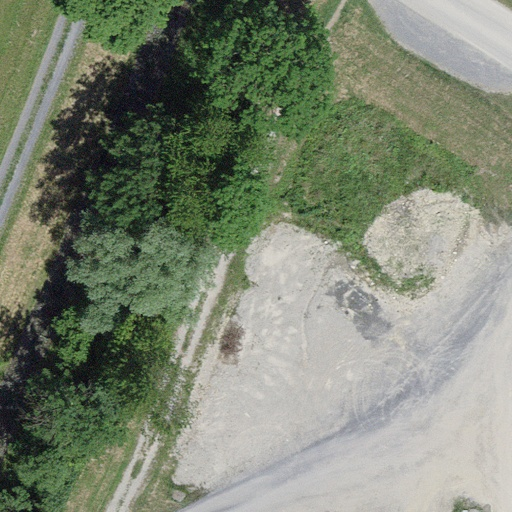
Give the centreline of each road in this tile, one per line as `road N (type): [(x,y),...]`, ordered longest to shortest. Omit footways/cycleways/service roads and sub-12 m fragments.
road 1 (track): [(206,511),(467,337),(511,274)]
road 2 (track): [(77,0),(0,194)]
road 3 (unclassified): [(406,0),(511,68)]
